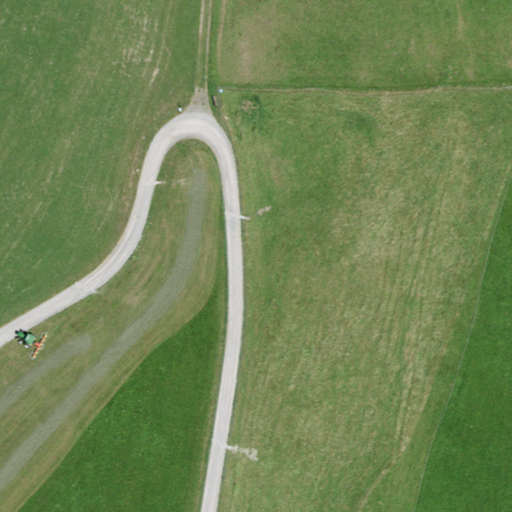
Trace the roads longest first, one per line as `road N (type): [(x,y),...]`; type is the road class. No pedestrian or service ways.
road 1 (residential): [(208,511),(237,297),(231,174),(217,137),(197,124),(172,132),(159,147),(120,255),(85,288),(0,338)]
road 2 (track): [(212,0),(197,124)]
